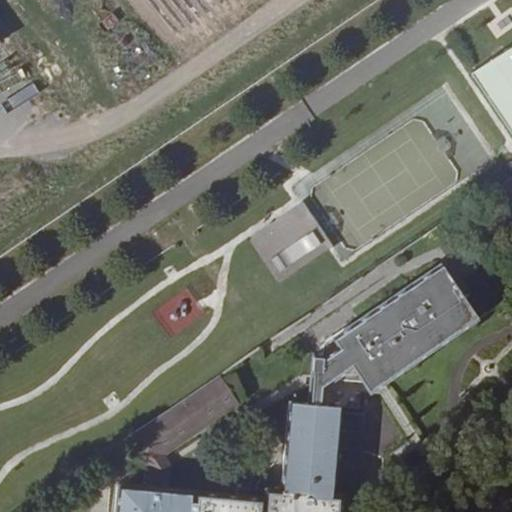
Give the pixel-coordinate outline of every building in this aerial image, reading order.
[(511,48),(484,67),(511,106),(511,48)] [(511,194),(511,176),(507,176),(474,197),(485,210),(507,194),(511,194)] [(313,232),(271,258),(280,272),(322,245),(313,232)] [(318,365),(308,365),(305,412),(320,413),(322,387),(381,391),(473,329),(436,275),(318,354),(318,365)] [(145,473),(239,408),(221,381),(126,445),(145,473)] [(331,502),(339,414),(320,413),(305,412),(286,410),(279,498),(263,497),(263,506),(117,491),(114,511),(338,511),(340,503),(331,502)]
